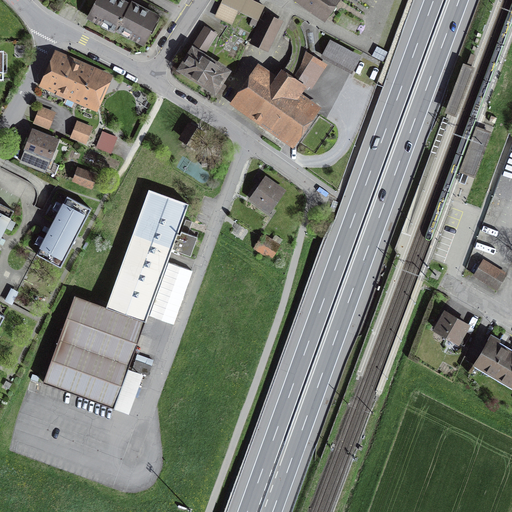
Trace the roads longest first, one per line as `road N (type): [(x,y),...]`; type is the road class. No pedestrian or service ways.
road 1 (motorway): [(433,0),(247,511)]
road 2 (motorway): [(272,511),(458,0)]
road 3 (unclassified): [(151,78),(313,188)]
road 4 (residential): [(511,316),(444,269),(471,205)]
road 5 (unknown): [(285,169),(330,157),(341,130),(338,110),(359,68)]
